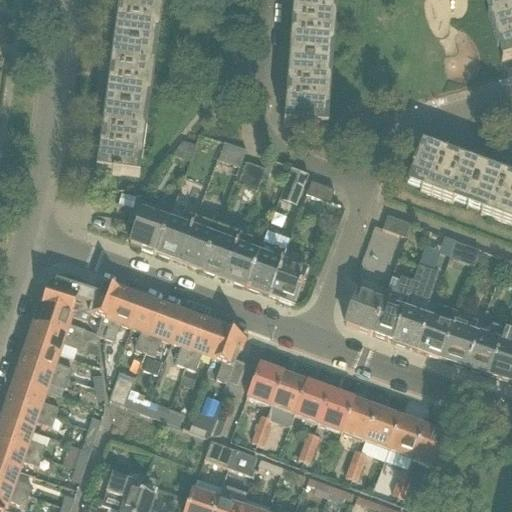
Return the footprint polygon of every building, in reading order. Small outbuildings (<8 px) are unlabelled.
[(118,0),(113,46),(156,52),(163,0),(118,0)] [(332,67),(337,2),(302,0),(292,0),(288,64),(332,67)] [(511,0),(490,0),(482,2),(501,64),(511,60),(511,0)] [(148,117),(156,52),(113,46),(104,110),(148,117)] [(327,131),(332,67),(288,64),(283,128),(299,129),(299,131),(308,131),(308,130),(327,131)] [(104,110),(96,175),(111,177),(111,178),(120,179),(121,178),(139,181),(148,117),(104,110)] [(183,145),(172,158),(172,160),(190,166),(196,149),(183,145)] [(226,146),(219,163),(239,170),(245,154),(226,146)] [(421,148),(415,163),(414,163),(411,171),(412,171),(406,189),(466,211),(482,170),(421,148)] [(256,196),(265,174),(246,166),(238,189),(256,196)] [(511,181),(482,170),(466,211),(511,228),(511,181)] [(290,172),(279,202),(296,209),(307,179),(301,176),(290,172)] [(329,208),(330,207),(334,194),(311,186),(306,199),(329,208)] [(132,213),(136,201),(121,197),(118,209),(132,213)] [(169,224),(156,258),(178,266),(195,223),(196,222),(173,213),(169,224)] [(169,224),(143,214),(130,248),(156,258),(169,224)] [(387,220),(382,233),(405,242),(410,229),(387,220)] [(218,231),(195,223),(178,266),(201,275),(218,231)] [(241,239),(229,235),(218,231),(201,275),(224,283),(241,239)] [(246,292),(259,258),(249,254),(253,243),(241,239),(224,283),(246,292)] [(459,265),(465,249),(456,245),(450,262),(459,265)] [(263,247),(259,258),(246,292),(268,300),(283,261),(285,256),(263,247)] [(268,300),(294,310),(308,271),(283,261),(268,300)] [(511,266),(505,264),(500,277),(509,280),(511,271),(511,266)] [(414,289),(392,346),(416,355),(429,321),(433,310),(427,308),(438,279),(439,278),(418,270),(418,271),(412,286),(415,287),(414,289)] [(383,304),(371,338),(392,346),(414,289),(415,287),(412,286),(400,282),(399,285),(396,294),(389,291),(388,294),(387,294),(383,304)] [(71,320),(87,327),(91,317),(88,316),(96,297),(55,284),(54,289),(49,287),(42,309),(71,320)] [(96,297),(88,316),(91,317),(101,321),(99,328),(108,331),(122,297),(99,288),(96,297)] [(383,304),(357,295),(345,329),(371,338),(383,304)] [(104,342),(114,346),(120,328),(131,332),(142,304),(122,297),(108,331),(104,342)] [(142,304),(131,332),(141,336),(135,353),(145,357),(162,312),(142,304)] [(89,348),(97,350),(95,338),(68,328),(71,320),(42,309),(35,329),(89,348)] [(161,344),(172,348),(183,319),(162,312),(145,357),(155,361),(161,344)] [(183,319),(172,348),(180,351),(174,368),(186,372),(203,327),(183,319)] [(429,321),(416,355),(441,364),(454,330),(429,321)] [(441,364),(466,373),(478,338),(464,333),(466,328),(456,324),(454,330),(441,364)] [(203,327),(186,372),(196,376),(202,359),(213,363),(223,334),(203,327)] [(35,329),(28,348),(57,358),(73,364),(76,354),(86,357),(89,348),(35,329)] [(489,380),(506,334),(492,329),(488,342),(478,338),(466,373),(489,380)] [(235,364),(244,342),(223,334),(213,363),(221,366),(215,383),(238,392),(247,369),(235,364)] [(511,336),(506,334),(489,380),(511,387),(511,336)] [(54,367),(57,358),(28,348),(22,368),(67,384),(71,373),(54,367)] [(64,393),(67,384),(22,368),(15,388),(44,397),(47,387),(64,393)] [(247,403),(271,412),(283,378),(259,369),(247,403)] [(113,394),(109,403),(109,406),(125,411),(129,399),(135,383),(120,377),(113,394)] [(261,420),(256,434),(269,439),(274,425),(291,431),(295,421),(294,420),(307,387),(283,378),(271,412),(267,423),(261,420)] [(103,392),(102,380),(93,381),(95,393),(103,392)] [(180,388),(192,393),(195,385),(183,380),(180,388)] [(317,429),(330,395),(307,387),(294,420),(295,421),(317,429)] [(41,406),(44,397),(15,388),(9,406),(54,422),(58,412),(41,406)] [(96,405),(105,404),(103,392),(95,393),(96,405)] [(317,429),(341,438),(354,404),(330,395),(317,429)] [(129,399),(125,411),(144,419),(148,410),(149,406),(129,399)] [(354,404),(341,438),(364,447),(377,413),(354,404)] [(54,422),(9,406),(2,427),(30,436),(34,426),(51,432),(54,422)] [(148,410),(144,419),(166,427),(169,418),(171,414),(159,410),(157,414),(148,410)] [(364,447),(388,456),(401,421),(377,413),(364,447)] [(169,418),(166,427),(179,432),(182,423),(176,421),(177,417),(171,414),(169,418)] [(220,439),(225,427),(196,417),(189,435),(207,442),(220,439)] [(388,456),(384,467),(402,473),(407,475),(411,465),(424,430),(401,421),(388,456)] [(88,434),(97,437),(101,425),(92,422),(88,434)] [(48,442),(30,436),(2,427),(0,432),(0,447),(41,462),(48,442)] [(411,465),(435,474),(448,439),(424,430),(411,465)] [(88,434),(84,445),(93,448),(97,437),(88,434)] [(269,439),(256,434),(252,447),(256,448),(263,451),(264,451),(269,439)] [(308,438),(303,451),(315,456),(320,443),(308,438)] [(211,446),(204,464),(228,473),(235,454),(211,446)] [(38,471),(41,462),(0,447),(0,469),(18,476),(21,465),(38,471)] [(310,469),(315,456),(303,451),(298,464),(310,469)] [(90,456),(82,453),(75,473),(83,476),(90,456)] [(228,473),(252,482),(254,474),(253,474),(257,462),(235,454),(228,473)] [(363,474),(367,460),(361,458),(355,456),(350,469),(363,474)] [(259,471),(280,479),(283,472),(261,464),(259,471)] [(15,484),(18,476),(0,469),(0,491),(28,501),(32,490),(15,484)] [(358,486),(363,474),(350,469),(345,481),(358,486)] [(306,481),(283,472),(280,479),(304,488),(306,481)] [(83,476),(75,473),(68,493),(77,496),(83,476)] [(409,491),(414,478),(407,475),(402,473),(397,486),(409,491)] [(112,479),(109,490),(107,496),(124,502),(120,511),(151,511),(155,501),(130,492),(132,485),(112,479)] [(307,489),(328,497),(331,490),(310,482),(307,489)] [(409,491),(397,486),(392,498),(404,503),(409,491)] [(217,504),(214,511),(241,511),(246,498),(222,489),(217,504)] [(354,499),(331,490),(328,497),(330,498),(328,503),(343,509),(345,503),(352,506),(354,499)] [(25,510),(28,501),(0,491),(0,511),(5,511),(8,504),(25,510)] [(193,496),(186,511),(214,511),(217,504),(193,495),(193,496)] [(367,511),(378,511),(380,509),(358,500),(356,507),(367,511)] [(61,511),(71,511),(74,503),(65,501),(61,511)]
